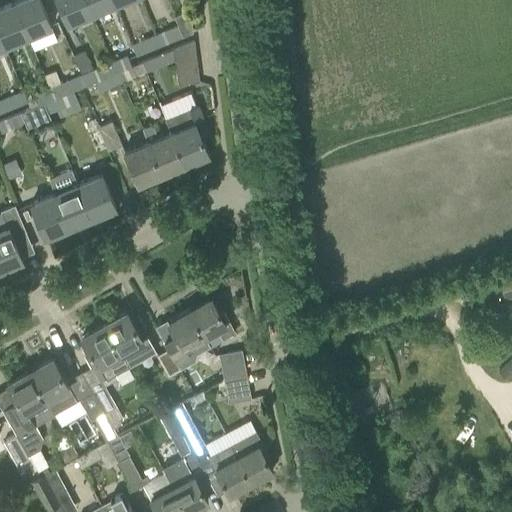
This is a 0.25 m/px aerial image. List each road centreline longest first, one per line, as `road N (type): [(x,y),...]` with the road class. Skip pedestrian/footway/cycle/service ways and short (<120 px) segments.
road 1 (unclassified): [(311,495),(246,185)]
road 2 (residential): [(0,323),(246,185)]
road 3 (unclassified): [(246,185),(223,0)]
